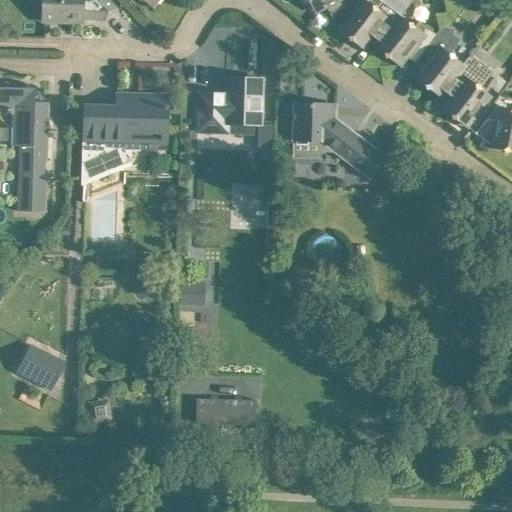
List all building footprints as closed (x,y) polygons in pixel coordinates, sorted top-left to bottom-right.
[(42,0),(42,21),(82,23),(82,19),(104,19),(115,8),(107,0),(42,0)] [(308,0),(314,11),(325,5),(332,18),(341,6),(337,0),(308,0)] [(363,0),(340,30),(362,48),(368,40),(377,46),(376,47),(376,48),(400,17),(413,0),(363,0)] [(318,14),(309,26),(323,37),(332,25),(318,14)] [(412,47),(421,54),(442,27),(436,34),(418,21),(413,28),(400,17),(376,48),(399,65),(412,47)] [(417,78),(439,95),(462,65),(449,55),(460,40),(442,27),(421,54),(430,61),(417,78)] [(462,65),(439,95),(439,96),(443,91),(451,97),(443,109),(465,126),(470,120),(476,125),(495,100),(482,90),(493,75),(469,56),(462,65)] [(261,80),(227,79),(223,79),(222,94),(199,93),(198,131),(227,132),(227,123),(260,124),(261,80)] [(0,109),(7,110),(12,115),(12,128),(11,127),(11,147),(20,147),(20,159),(19,159),(18,211),(45,212),(48,103),(35,102),(35,98),(35,90),(35,88),(33,88),(25,88),(0,87),(0,109)] [(85,107),(83,172),(83,173),(84,174),(84,175),(85,175),(86,176),(87,176),(88,176),(89,176),(123,162),(123,144),(166,145),(166,133),(167,96),(117,95),(117,108),(85,107)] [(333,151),(369,178),(385,157),(329,115),(329,105),(294,104),(293,120),(292,140),(321,141),(333,151)] [(511,112),(494,109),(475,134),(492,148),(511,151),(511,112)] [(182,283),(181,303),(203,304),(204,290),(193,290),(193,283),(182,283)] [(31,345),(17,372),(51,390),(66,363),(31,345)] [(197,397),(196,421),(252,423),(253,399),(197,397)]
